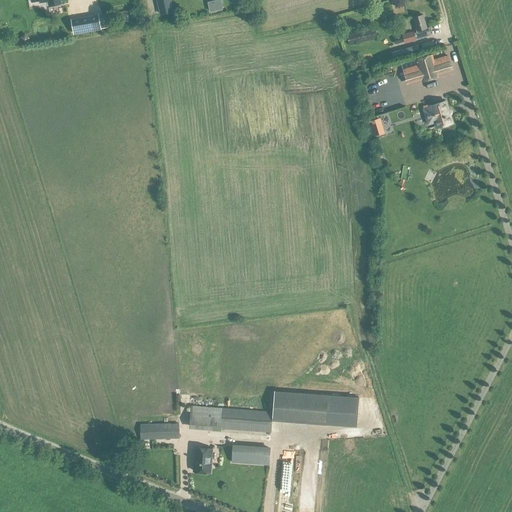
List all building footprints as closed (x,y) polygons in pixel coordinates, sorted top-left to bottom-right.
[(121,0),(108,0),(103,1),(105,8),(122,6),(121,0)] [(83,4),(61,6),(62,16),(84,15),(83,4)] [(0,20),(0,28),(11,22),(8,15),(0,20)] [(416,31),(416,33),(414,33),(414,32),(403,35),(405,43),(416,40),(416,39),(418,39),(429,36),(428,33),(432,32),(431,27),(427,28),(423,15),(414,17),(417,30),(416,31)] [(108,27),(107,18),(100,19),(101,28),(108,27)] [(18,41),(64,33),(62,21),(41,25),(40,19),(15,23),(18,41)] [(87,31),(85,19),(72,22),(74,34),(87,31)] [(377,38),(375,28),(346,35),(349,46),(377,38)] [(0,44),(12,44),(11,29),(0,29),(0,44)] [(396,44),(403,42),(401,35),(394,38),(396,44)] [(433,41),(421,44),(423,51),(435,48),(433,41)] [(418,45),(397,51),(399,58),(420,52),(418,45)] [(439,76),(434,59),(433,55),(416,60),(423,81),(439,76)] [(398,85),(416,79),(410,61),(394,66),(397,74),(394,75),(398,85)] [(448,127),(449,125),(449,124),(453,123),(446,101),(431,106),(431,107),(427,109),(427,111),(425,112),(429,124),(435,122),(437,128),(440,127),(442,129),(448,127)] [(425,105),(416,108),(418,114),(427,111),(425,105)] [(223,408),(221,429),(271,433),(273,412),(223,408)] [(179,424),(152,424),(141,425),(141,440),(179,439),(179,424)] [(233,446),(232,462),(270,465),(271,448),(233,446)] [(210,473),(212,449),(196,448),(194,471),(210,473)]
